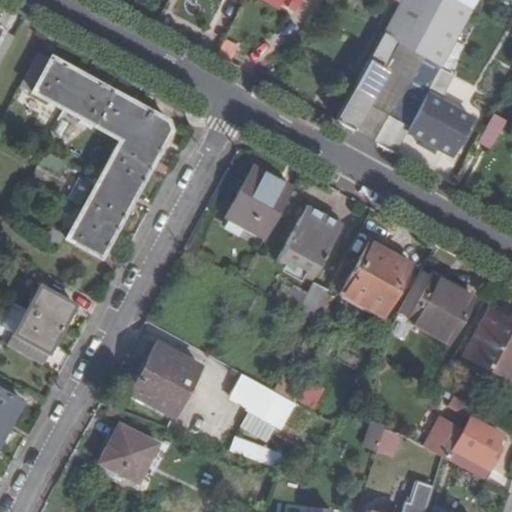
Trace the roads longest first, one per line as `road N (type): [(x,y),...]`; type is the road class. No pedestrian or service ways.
road 1 (residential): [(238,108),(14,511)]
road 2 (residential): [(238,108),(511,250)]
road 3 (residential): [(42,0),(238,108)]
